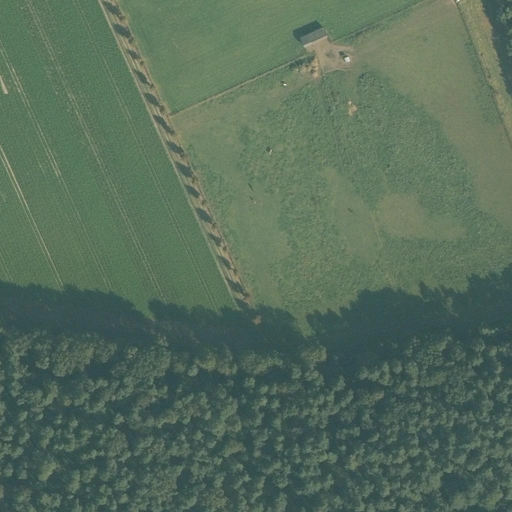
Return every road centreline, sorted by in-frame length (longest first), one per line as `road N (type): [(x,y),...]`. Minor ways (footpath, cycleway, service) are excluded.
road 1 (track): [(511,308),(228,357),(0,324)]
road 2 (track): [(266,353),(105,0)]
